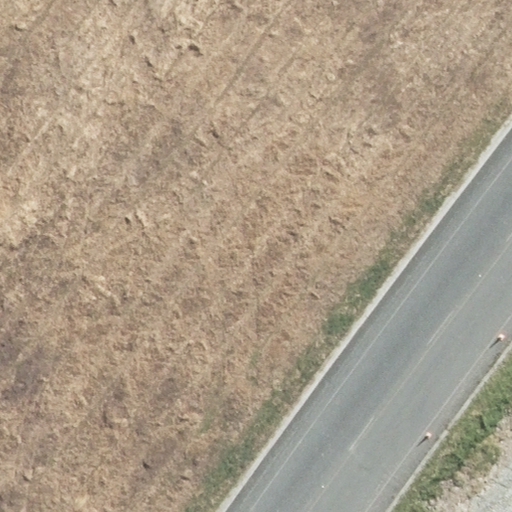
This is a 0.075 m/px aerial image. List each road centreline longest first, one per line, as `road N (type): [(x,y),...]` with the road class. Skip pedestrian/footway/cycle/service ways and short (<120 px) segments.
road 1 (trunk): [(174,511),(511,61)]
road 2 (unclassified): [(280,511),(511,203)]
road 3 (trunk): [(511,245),(306,511)]
